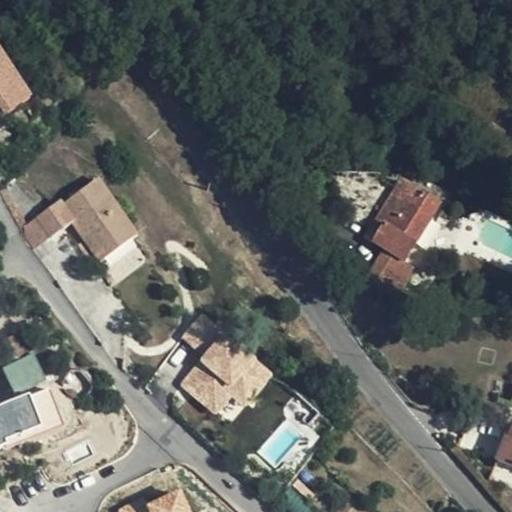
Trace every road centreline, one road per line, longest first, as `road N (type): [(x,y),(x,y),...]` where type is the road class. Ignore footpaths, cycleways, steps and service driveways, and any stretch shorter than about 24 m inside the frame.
road 1 (unclassified): [(106,0),(236,204),(318,315),(485,511)]
road 2 (residential): [(268,511),(100,359),(27,259)]
